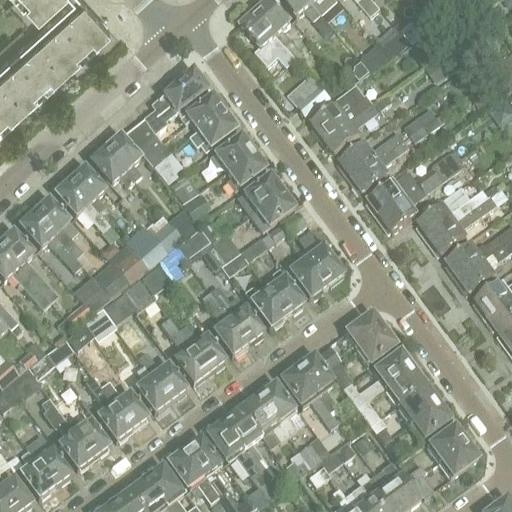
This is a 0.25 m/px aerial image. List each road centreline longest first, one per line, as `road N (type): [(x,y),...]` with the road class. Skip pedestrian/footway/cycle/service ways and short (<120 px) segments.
road 1 (unclassified): [(383,288),(84,511)]
road 2 (residential): [(383,288),(210,52),(179,28)]
road 3 (unclassified): [(0,188),(179,28)]
road 4 (unclassified): [(511,456),(383,288)]
